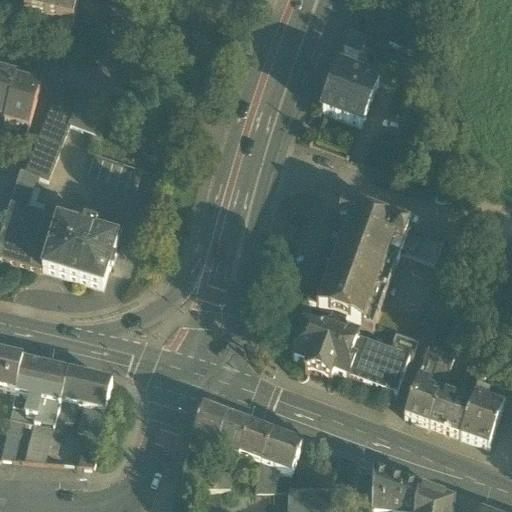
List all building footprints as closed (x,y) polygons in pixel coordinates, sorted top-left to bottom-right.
[(36,0),(36,1),(30,0),(27,0),(24,18),(72,29),(78,0),(80,0),(83,0),(82,0),(36,0)] [(322,117),(361,133),(378,89),(339,74),(322,117)] [(0,120),(5,121),(15,83),(16,80),(0,76),(0,120)] [(40,90),(15,83),(5,121),(4,124),(29,131),(40,90)] [(47,187),(69,131),(82,98),(59,89),(51,111),(38,145),(39,145),(26,177),(26,178),(36,182),(47,187)] [(106,107),(82,98),(69,131),(93,140),(106,107)] [(26,178),(26,177),(20,175),(17,187),(33,191),(36,182),(26,178)] [(17,187),(10,209),(26,214),(33,193),(33,191),(17,187)] [(40,195),(33,193),(26,214),(42,219),(44,212),(36,209),(40,195)] [(42,219),(26,214),(10,209),(0,241),(0,265),(42,278),(43,276),(57,226),(58,224),(42,219)] [(307,310),(333,320),(331,325),(318,328),(316,328),(315,330),(305,326),(291,365),(307,371),(304,378),(331,387),(333,381),(335,381),(348,386),(349,384),(396,401),(409,367),(409,365),(389,358),(357,346),(359,341),(351,338),(345,336),(344,331),(346,325),(372,335),(409,234),(344,210),(307,310)] [(98,223),(96,231),(97,231),(95,238),(118,244),(122,230),(98,223)] [(103,294),(118,244),(95,238),(97,231),(96,231),(84,227),(82,234),(57,226),(43,276),(103,294)] [(409,367),(412,368),(420,346),(397,338),(389,358),(409,365),(409,367)] [(437,368),(449,372),(453,362),(428,354),(425,363),(437,367),(437,368)] [(0,361),(0,393),(16,397),(23,366),(0,361)] [(425,363),(416,388),(428,393),(437,368),(437,367),(425,363)] [(59,412),(61,406),(60,405),(68,377),(23,366),(16,397),(15,401),(59,412)] [(468,382),(478,386),(483,374),(472,370),(468,382)] [(111,387),(68,377),(60,405),(61,406),(78,410),(84,411),(107,417),(108,416),(104,415),(111,387)] [(404,422),(428,430),(440,397),(428,393),(416,388),(404,422)] [(476,392),(473,401),(486,406),(489,396),(476,392)] [(428,430),(459,442),(471,408),(440,397),(428,430)] [(15,401),(10,424),(23,427),(54,434),(56,424),(59,412),(15,401)] [(503,412),(486,406),(473,401),(471,408),(459,442),(488,452),(503,412)] [(59,412),(56,424),(65,426),(73,428),(78,410),(61,406),(59,412)] [(77,438),(86,440),(101,443),(107,417),(84,411),(77,438)] [(202,448),(217,453),(228,421),(202,412),(192,444),(202,448)] [(217,453),(228,458),(238,462),(239,460),(250,429),(228,421),(217,453)] [(20,440),(23,427),(10,424),(7,438),(20,440)] [(62,437),(65,426),(56,424),(54,434),(62,437)] [(250,429),(239,460),(248,464),(260,468),(261,468),(272,437),(250,429)] [(302,449),(272,437),(261,468),(278,475),(291,480),(302,449)] [(1,464),(14,465),(20,440),(7,438),(1,464)] [(93,472),(101,443),(86,440),(78,471),(93,472)] [(183,474),(195,475),(203,453),(200,452),(202,448),(192,444),(183,474)] [(221,476),(224,476),(231,477),(233,477),(238,462),(228,458),(223,471),(221,476)] [(243,477),(248,464),(239,460),(238,462),(233,477),(243,477)] [(255,498),(273,498),(278,475),(261,468),(260,468),(255,496),(255,498)] [(452,511),(454,505),(418,492),(416,491),(401,485),(373,475),(371,511),(452,511)] [(230,498),(231,484),(223,484),(195,482),(183,481),(181,499),(230,498)] [(288,511),(329,511),(331,496),(289,496),(288,511)] [(331,496),(329,511),(346,511),(348,500),(348,498),(331,496)] [(221,511),(272,511),(272,500),(221,501),(221,511)] [(283,511),(284,500),(272,500),(272,511),(283,511)] [(221,511),(221,501),(198,501),(198,511),(221,511)]
